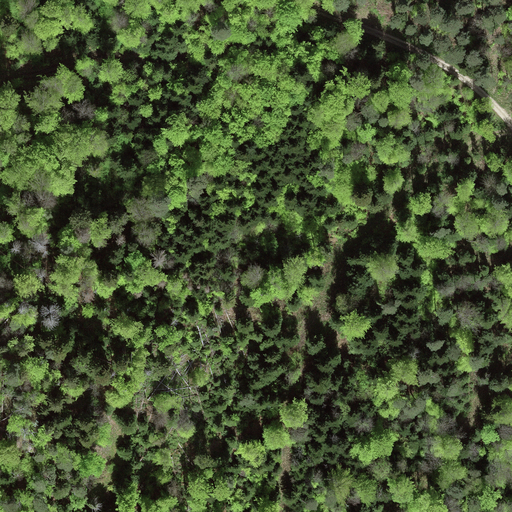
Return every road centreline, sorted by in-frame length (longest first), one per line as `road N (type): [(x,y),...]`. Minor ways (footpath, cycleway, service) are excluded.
road 1 (track): [(271,511),(285,470),(286,397),(310,313),(347,240),(506,116)]
road 2 (track): [(338,16),(191,56),(87,55),(40,72),(0,75)]
road 3 (track): [(303,0),(410,47),(511,121)]
road 4 (track): [(511,342),(388,511)]
